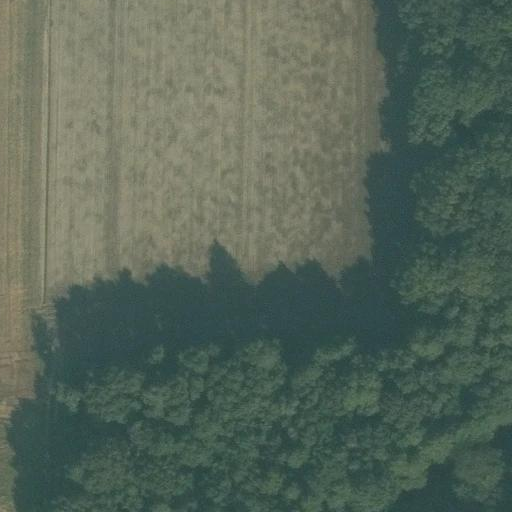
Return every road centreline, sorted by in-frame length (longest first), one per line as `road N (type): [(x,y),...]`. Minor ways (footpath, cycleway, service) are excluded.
road 1 (track): [(32,363),(30,511)]
road 2 (track): [(390,511),(511,439)]
